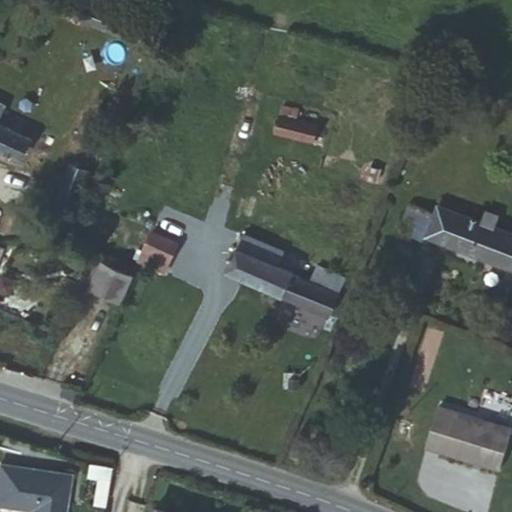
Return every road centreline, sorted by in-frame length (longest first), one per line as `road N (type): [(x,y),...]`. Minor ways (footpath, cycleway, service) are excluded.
road 1 (secondary): [(364,511),(0,393)]
road 2 (unknown): [(431,238),(354,508)]
